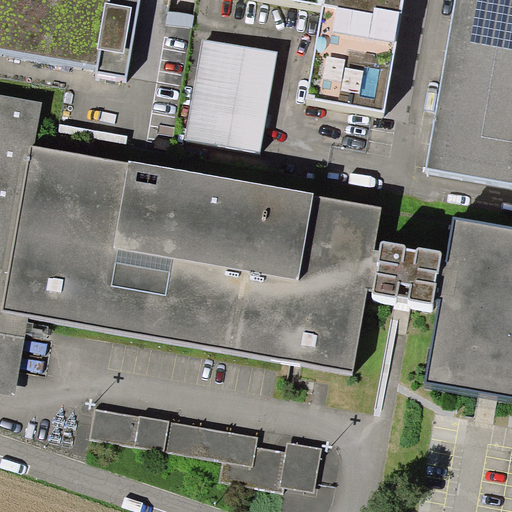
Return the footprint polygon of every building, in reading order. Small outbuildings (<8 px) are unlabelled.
[(385,0),(229,0),(304,12),(288,109),(366,122),(385,0)] [(511,0),(443,0),(413,176),(509,192),(511,176),(511,0)] [(270,60),(196,48),(181,142),(255,154),(270,60)] [(354,312),(363,257),(369,221),(28,162),(36,112),(0,105),(0,397),(5,398),(18,327),(341,383),(354,312)] [(426,267),(416,323),(404,395),(511,414),(511,247),(432,233),(426,267)] [(363,257),(354,312),(416,323),(426,267),(363,257)] [(255,442),(90,413),(85,441),(125,448),(124,455),(157,461),(158,455),(214,464),(211,482),(281,495),(283,487),(310,492),(317,452),(284,446),(283,455),(254,450),(255,442)]
